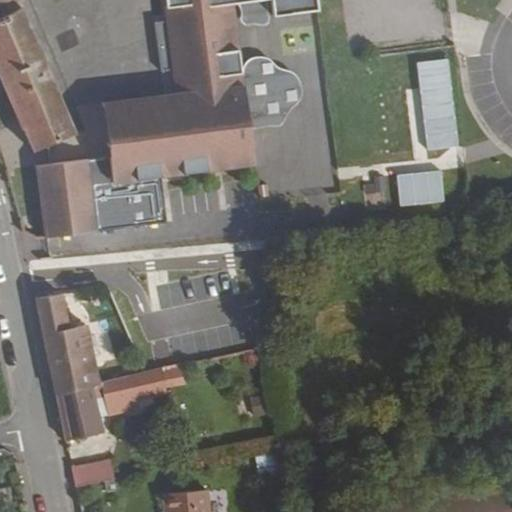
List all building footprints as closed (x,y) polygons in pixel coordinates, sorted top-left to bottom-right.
[(75,131),(18,0),(0,0),(0,72),(32,149),(75,131)] [(239,83),(229,0),(267,0),(269,12),(314,7),(313,0),(165,0),(167,15),(150,17),(156,66),(172,64),(174,88),(177,113),(180,141),(125,147),(111,149),(113,180),(154,175),(254,165),(248,130),(247,126),(247,123),(240,84),(239,83)] [(423,148),(455,146),(451,57),(419,59),(423,148)] [(177,113),(174,88),(98,96),(103,150),(111,149),(125,147),(122,119),(177,113)] [(113,180),(111,149),(103,150),(29,158),(37,230),(159,217),(154,175),(113,180)] [(397,171),(398,204),(443,202),(441,170),(397,171)] [(37,295),(58,391),(100,380),(95,362),(83,321),(68,323),(62,291),(37,295)] [(107,400),(166,386),(163,365),(120,375),(100,380),(58,391),(68,434),(106,426),(99,393),(105,391),(107,400)] [(273,451),(254,454),(257,469),(275,466),(273,451)] [(74,464),(79,483),(116,475),(112,456),(74,464)] [(511,511),(511,479),(388,499),(389,511),(511,511)] [(210,511),(207,486),(164,491),(166,511),(210,511)]
